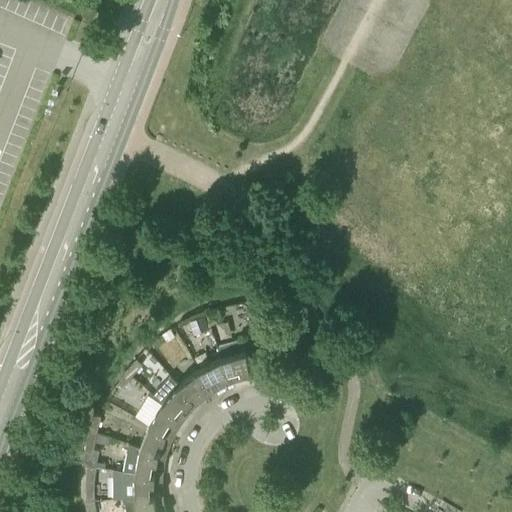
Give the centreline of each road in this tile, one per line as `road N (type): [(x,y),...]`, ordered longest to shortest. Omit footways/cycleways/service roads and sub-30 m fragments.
road 1 (tertiary): [(0,417),(160,0)]
road 2 (residential): [(190,511),(191,457),(213,420),(251,408),(278,438)]
